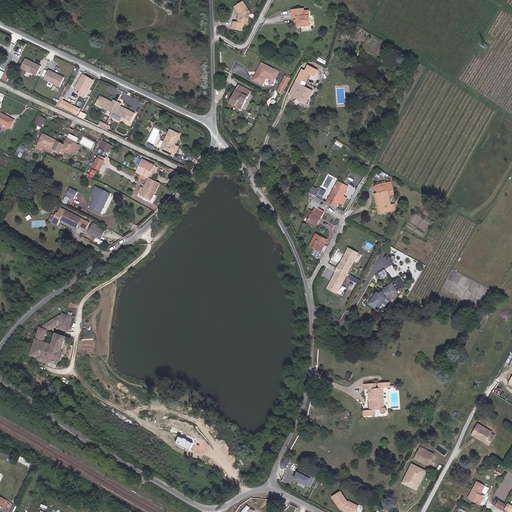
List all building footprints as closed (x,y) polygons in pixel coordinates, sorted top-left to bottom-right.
[(243,0),(235,5),(239,14),(238,18),(238,19),(238,20),(237,20),(237,21),(233,20),(231,28),(241,30),(243,23),(246,24),(250,12),(243,0)] [(305,12),(301,13),(300,9),(287,11),(288,17),(294,16),(294,19),(291,22),(296,25),(296,27),(308,25),(305,12)] [(24,62),(20,72),(36,79),(40,70),(24,62)] [(261,62),(257,68),(260,70),(254,79),(261,84),(266,76),(267,74),(273,77),(276,71),(261,62)] [(254,79),(260,70),(257,68),(251,78),(254,79)] [(2,79),(7,81),(12,71),(7,69),(2,79)] [(312,81),(314,77),(305,72),(303,77),(312,81)] [(48,74),(43,83),(59,91),(63,81),(48,74)] [(285,74),(277,91),(283,94),(292,77),(285,74)] [(299,86),(302,87),(305,80),(309,82),(311,83),(312,81),(303,77),(299,75),(286,101),(302,109),(308,97),(303,94),(297,91),(299,86)] [(79,93),(84,95),(91,82),(83,79),(76,92),(79,93)] [(297,91),(303,94),(309,82),(305,80),(302,87),(299,86),(297,91)] [(257,96),(238,85),(228,101),(247,113),(257,96)] [(139,113),(123,105),(124,103),(121,101),(117,99),(116,102),(103,95),(99,104),(134,121),(139,113)] [(82,113),(64,103),(60,110),(79,119),(82,113)] [(39,114),(35,123),(42,127),(47,118),(39,114)] [(3,129),(9,131),(12,124),(0,117),(0,129),(2,130),(3,129)] [(101,121),(99,125),(108,129),(110,124),(101,121)] [(177,142),(179,137),(169,133),(167,137),(177,142)] [(160,153),(174,159),(178,149),(173,147),(174,144),(176,145),(177,142),(167,137),(160,153)] [(56,145),(42,138),(35,153),(41,156),(42,153),(50,157),(56,145)] [(103,140),(99,147),(110,153),(114,145),(103,140)] [(340,150),(344,144),(337,140),(333,146),(340,150)] [(61,152),(66,155),(72,144),(67,141),(61,152)] [(21,143),(16,154),(23,156),(28,146),(21,143)] [(66,155),(69,157),(75,146),(72,144),(66,155)] [(94,171),(99,174),(103,167),(104,164),(99,161),(94,171)] [(134,174),(146,180),(152,169),(140,163),(134,174)] [(148,181),(151,182),(157,171),(152,169),(146,180),(148,181)] [(144,201),(147,202),(157,186),(146,180),(140,191),(138,190),(136,194),(139,195),(145,198),(144,201)] [(310,193),(318,196),(321,189),(313,186),(310,193)] [(343,203),(339,200),(344,191),(335,186),(323,207),(333,212),(335,207),(339,209),(343,203)] [(374,196),(378,217),(387,215),(388,217),(394,216),(392,208),(389,208),(387,199),(386,194),(390,193),(388,186),(374,189),(376,196),(374,196)] [(70,187),(67,195),(76,198),(79,190),(70,187)] [(58,194),(65,198),(68,191),(61,188),(58,194)] [(95,208),(93,206),(97,197),(99,198),(102,193),(91,188),(88,193),(85,199),(81,209),(91,214),(95,208)] [(318,204),(312,200),(309,204),(309,206),(314,209),(315,210),(318,204)] [(50,213),(45,223),(52,226),(55,219),(71,228),(73,225),(76,219),(55,208),(52,214),(50,213)] [(307,221),(313,225),(320,213),(314,209),(307,221)] [(81,229),(83,223),(76,219),(73,225),(81,229)] [(82,233),(94,240),(100,229),(87,223),(82,233)] [(316,243),(322,246),(324,242),(312,235),(306,246),(312,250),(316,243)] [(312,250),(318,254),(321,247),(322,246),(316,243),(312,250)] [(346,266),(350,258),(341,253),(339,258),(340,259),(339,261),(338,260),(337,262),(344,266),(346,268),(347,267),(346,266)] [(333,291),(334,291),(346,268),(344,266),(337,262),(333,270),(331,270),(327,279),(328,279),(324,287),(325,288),(323,291),(322,290),(320,295),(329,299),(333,291)] [(374,296),(366,310),(376,315),(384,301),(384,300),(385,303),(394,298),(389,288),(379,293),(378,295),(376,296),(374,296)] [(58,318),(51,323),(53,326),(55,326),(55,329),(66,332),(70,319),(60,316),(60,318),(58,318)] [(51,323),(40,333),(44,334),(53,326),(51,323)] [(40,333),(32,359),(39,361),(39,362),(42,365),(46,366),(50,365),(58,367),(59,365),(62,362),(64,358),(63,354),(62,354),(66,340),(56,337),(53,349),(43,346),(46,335),(44,334),(40,333)] [(371,413),(376,413),(377,416),(378,417),(378,418),(381,418),(382,418),(383,417),(384,415),(384,413),(383,411),(382,411),(381,392),(387,391),(387,385),(376,385),(376,391),(373,392),(373,386),(361,386),(361,392),(365,392),(366,407),(369,407),(369,413),(366,413),(360,413),(360,418),(371,418),(371,413)] [(486,449),(492,439),(488,437),(489,435),(475,427),(470,435),(483,443),(481,446),(486,449)] [(481,446),(483,443),(470,435),(468,438),(481,446)] [(191,450),(194,443),(181,436),(178,444),(191,450)] [(411,464),(425,471),(430,460),(416,453),(411,464)] [(399,487),(414,494),(422,476),(408,469),(399,487)] [(310,481),(293,472),(289,480),(306,489),(310,481)] [(481,497),(478,496),(483,486),(475,482),(466,499),(477,505),(481,497)] [(340,496),(331,501),(337,511),(339,511),(340,511),(355,511),(356,511),(347,507),(347,508),(340,496)] [(493,507),(499,510),(503,503),(497,500),(493,507)]
